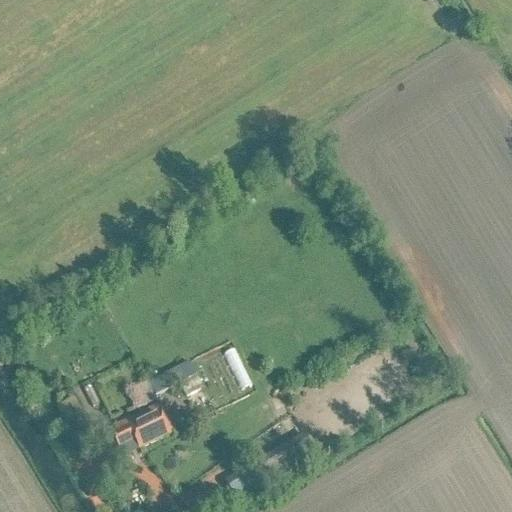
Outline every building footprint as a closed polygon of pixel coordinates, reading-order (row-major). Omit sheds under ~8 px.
[(181,386),(195,379),(189,365),(129,394),(136,409),(181,386)] [(196,379),(195,379),(181,386),(186,396),(200,388),(196,379)] [(60,409),(67,422),(78,417),(71,403),(60,409)] [(140,453),(174,437),(160,408),(115,430),(117,435),(112,437),(119,451),(135,443),(140,453)] [(266,494),(318,464),(304,439),(251,469),(266,494)]
